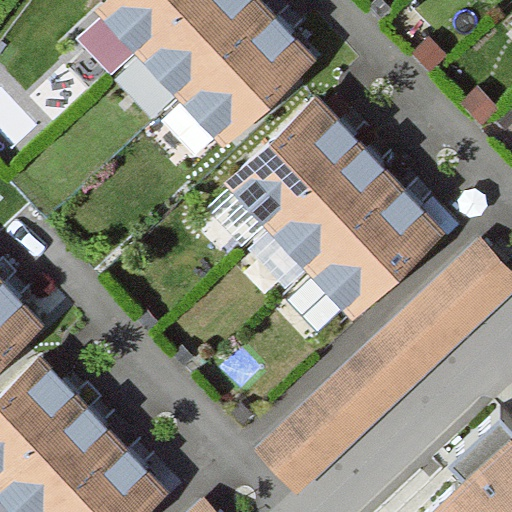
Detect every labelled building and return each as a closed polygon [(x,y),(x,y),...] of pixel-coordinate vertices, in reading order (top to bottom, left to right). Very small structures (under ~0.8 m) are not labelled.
[(190,0),(102,0),(96,6),(137,50),(190,0)] [(270,7),(263,0),(190,0),(137,50),(177,93),(270,7)] [(312,53),(270,7),(177,93),(220,139),(312,53)] [(358,136),(316,91),(226,174),(268,219),(358,136)] [(400,181),(358,136),(268,219),(310,264),(400,181)] [(443,227),(400,181),(310,264),(353,310),(443,227)] [(299,485),(511,284),(511,275),(479,240),(261,445),(299,485)] [(0,354),(40,317),(0,274),(0,354)] [(0,466),(80,394),(40,350),(0,386),(0,466)] [(42,511),(122,440),(80,394),(0,466),(0,491),(18,511),(42,511)] [(511,511),(511,418),(498,404),(452,448),(467,463),(416,511),(511,511)] [(137,511),(165,487),(122,440),(42,511),(137,511)] [(190,511),(215,511),(204,500),(190,511)]
